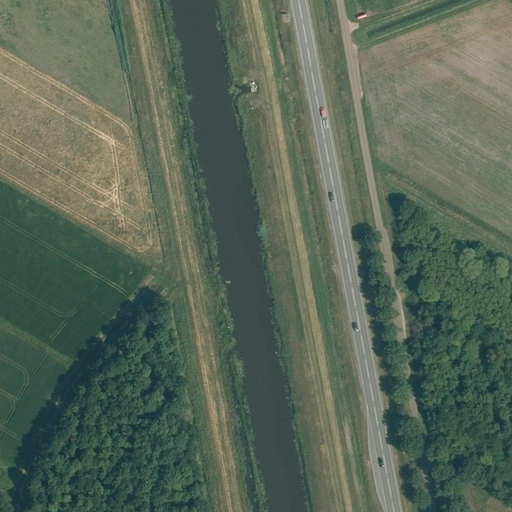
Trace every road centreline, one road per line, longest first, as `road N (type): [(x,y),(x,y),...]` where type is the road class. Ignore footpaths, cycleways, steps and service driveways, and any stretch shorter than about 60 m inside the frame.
road 1 (trunk): [(394,511),(298,0)]
road 2 (unclassified): [(433,511),(340,0)]
